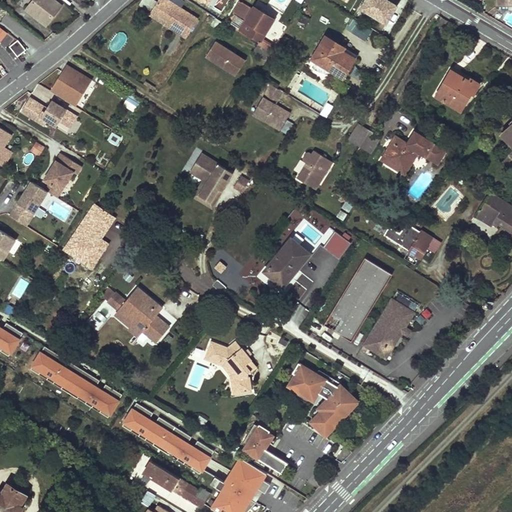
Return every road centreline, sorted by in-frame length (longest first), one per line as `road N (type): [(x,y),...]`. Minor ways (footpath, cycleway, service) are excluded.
road 1 (secondary): [(321,511),(511,310)]
road 2 (residential): [(0,99),(119,0)]
